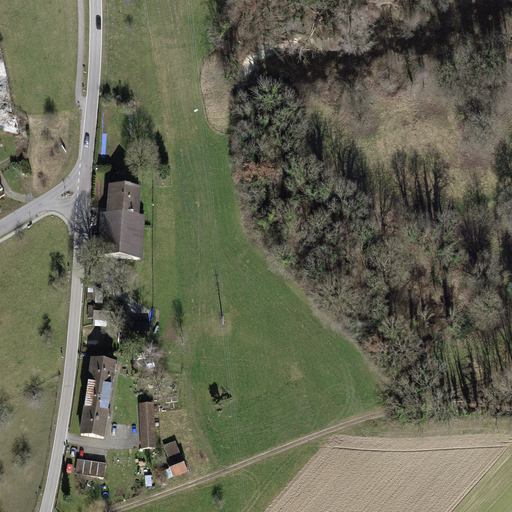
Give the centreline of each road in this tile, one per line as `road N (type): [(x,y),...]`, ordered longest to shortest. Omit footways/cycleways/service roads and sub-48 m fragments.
road 1 (tertiary): [(46,511),(68,386),(85,194)]
road 2 (track): [(343,425),(113,511)]
road 3 (tertiary): [(85,194),(95,0)]
road 4 (track): [(511,408),(422,405),(343,425)]
road 5 (track): [(343,425),(511,440)]
